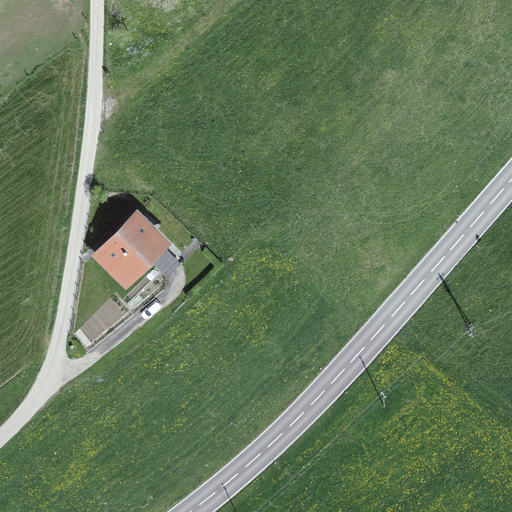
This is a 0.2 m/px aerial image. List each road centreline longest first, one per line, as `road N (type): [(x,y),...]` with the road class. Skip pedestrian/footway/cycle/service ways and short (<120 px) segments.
road 1 (secondary): [(190,511),(333,380),(511,178)]
road 2 (residential): [(97,0),(91,131),(61,333),(44,384),(0,438)]
